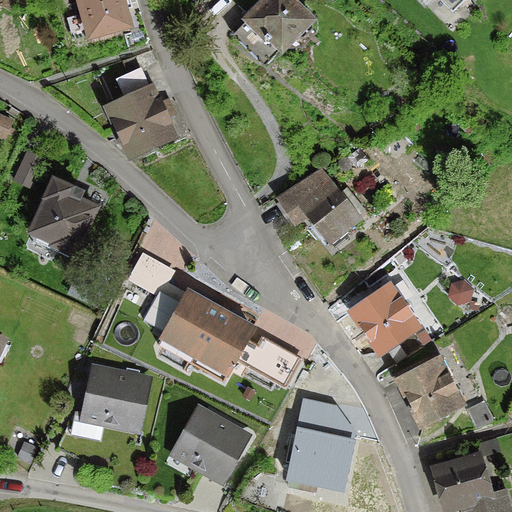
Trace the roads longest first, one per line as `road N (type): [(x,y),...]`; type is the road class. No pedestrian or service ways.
road 1 (residential): [(0,79),(89,140),(201,241),(248,250),(267,242)]
road 2 (residential): [(267,242),(354,365),(417,511)]
road 3 (residential): [(153,0),(212,150),(267,242)]
road 4 (residential): [(0,485),(149,511)]
